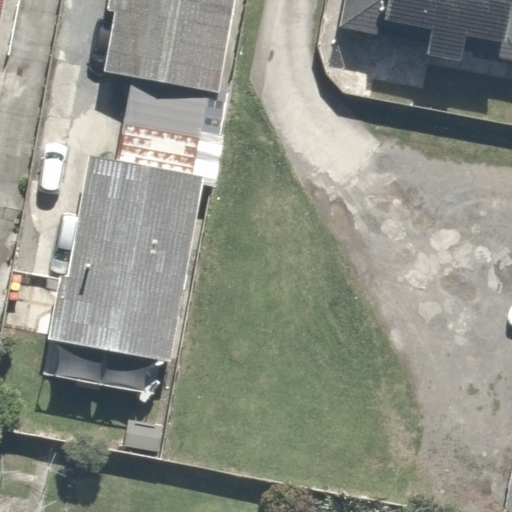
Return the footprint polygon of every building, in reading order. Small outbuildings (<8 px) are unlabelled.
[(30,0),(0,0),(0,88),(14,91),(30,0)] [(123,0),(107,89),(144,96),(138,132),(218,147),(245,0),(123,0)] [(511,69),(511,0),(343,0),(337,37),(421,53),(419,65),(460,73),(462,60),(511,69)] [(130,171),(95,165),(60,353),(179,375),(212,199),(230,202),(239,151),(218,147),(138,132),(130,171)] [(0,249),(18,158),(0,153),(0,249)]
